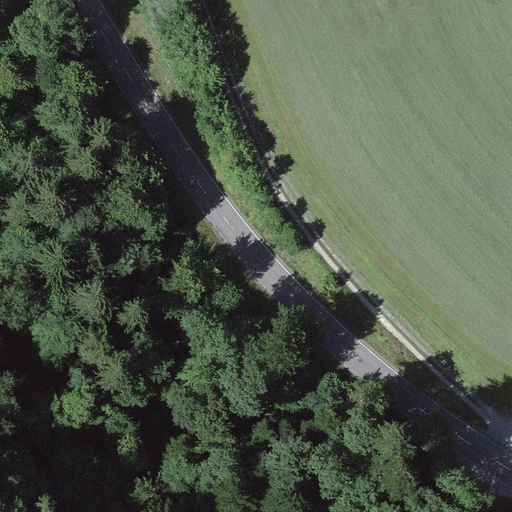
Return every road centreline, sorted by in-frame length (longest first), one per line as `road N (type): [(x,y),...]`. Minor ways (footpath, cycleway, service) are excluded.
road 1 (tertiary): [(81,0),(222,218),(318,324),(392,389),(511,471)]
road 2 (track): [(511,430),(401,334),(321,246),(265,162),(200,0)]
